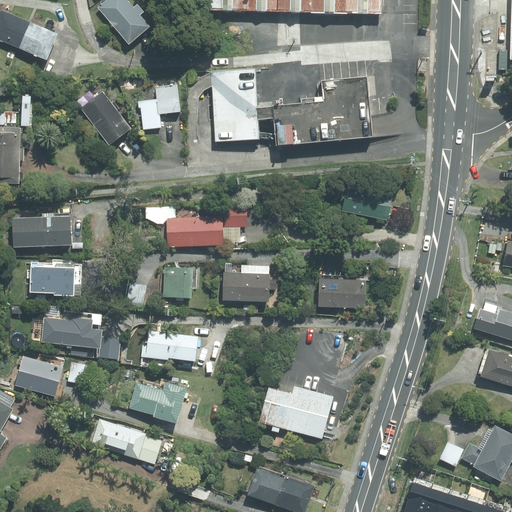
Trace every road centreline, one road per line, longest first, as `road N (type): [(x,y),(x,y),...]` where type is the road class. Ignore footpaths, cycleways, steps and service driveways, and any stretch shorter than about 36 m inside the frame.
road 1 (secondary): [(355,511),(446,196),(454,136)]
road 2 (secondary): [(454,136),(457,0)]
